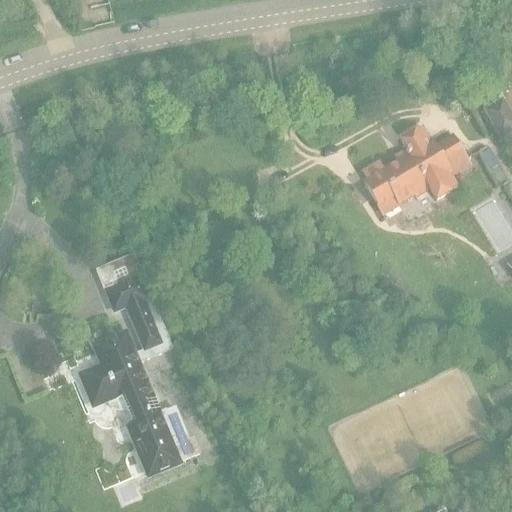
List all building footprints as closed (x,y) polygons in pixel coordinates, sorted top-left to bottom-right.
[(482,111),(500,141),(511,134),(511,115),(502,99),(482,111)] [(451,138),(434,148),(431,143),(429,145),(420,130),(402,141),(399,143),(406,153),(404,154),(406,158),(383,172),(378,165),(362,175),(366,182),(362,184),(377,208),(393,199),(397,206),(413,196),(414,199),(426,192),(424,189),(427,188),(435,202),(456,190),(449,178),(468,166),(451,138)] [(511,252),(486,268),(497,284),(511,275),(511,252)] [(148,350),(169,342),(150,297),(132,255),(96,270),(114,313),(130,306),(148,350)] [(154,398),(150,400),(123,337),(96,349),(104,369),(82,378),(93,406),(103,402),(104,403),(105,405),(107,407),(110,409),(112,411),(115,412),(117,412),(119,413),(122,413),(125,412),(131,427),(128,428),(149,476),(198,456),(191,441),(179,446),(165,412),(160,414),(154,398)]
